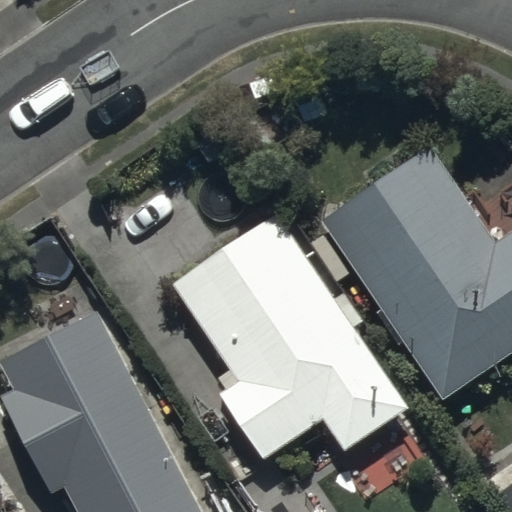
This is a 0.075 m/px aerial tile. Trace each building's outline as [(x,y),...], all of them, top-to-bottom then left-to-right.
[(325,204),(442,385),(511,340),(511,218),(491,232),(429,137),(325,204)] [(281,438),(321,412),(344,447),(412,403),(390,368),(285,206),(176,277),(235,367),(210,383),(257,454),(281,438)] [(0,365),(73,511),(203,511),(99,305),(0,354),(0,365)] [(511,511),(511,473),(486,490),(500,511),(511,511)] [(293,511),(336,511),(324,493),(293,511)]
